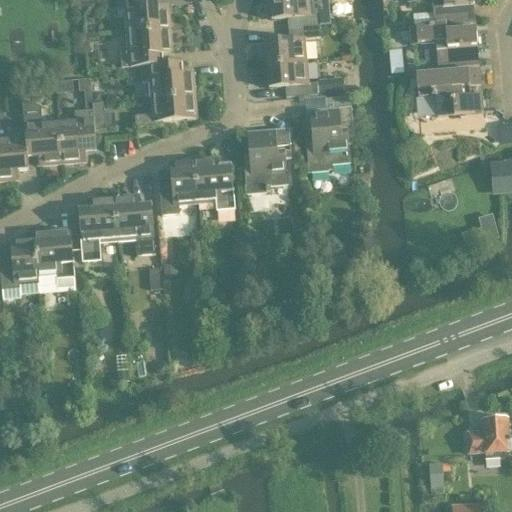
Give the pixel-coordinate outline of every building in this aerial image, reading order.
[(126,19),(127,36),(170,32),(168,9),(159,10),(157,0),(145,0),(116,3),(117,20),(126,19)] [(287,21),(288,31),(320,29),(319,17),(311,18),(309,0),(269,0),(271,22),(287,21)] [(431,3),(433,26),(433,27),(462,25),(475,24),(472,0),(405,0),(406,5),(431,3)] [(462,32),(462,25),(433,27),(433,26),(409,28),(410,48),(435,45),(437,71),(478,67),(475,31),(462,32)] [(265,44),(267,67),(307,64),(305,42),(321,41),(320,29),(288,31),(289,42),(265,44)] [(121,71),(140,69),(163,67),(163,65),(163,56),(172,56),(170,32),(127,36),(128,52),(120,53),(121,71)] [(309,86),(307,64),(267,67),(269,91),(285,89),(286,100),(318,98),(317,85),(309,86)] [(150,85),(152,102),(195,98),(193,75),(183,76),(182,65),(163,67),(163,65),(163,67),(140,69),(142,86),(150,85)] [(470,98),(468,71),(416,76),(418,100),(435,99),(437,119),(483,115),(481,97),(470,98)] [(196,121),(195,98),(152,102),(153,117),(135,119),(136,130),(163,128),(163,124),(196,121)] [(354,139),(350,99),(325,101),(326,113),(309,115),(312,144),(306,145),(309,175),(333,173),(332,167),(350,165),(348,140),(354,139)] [(27,160),(28,160),(38,159),(39,169),(62,167),(59,124),(42,125),(41,109),(22,102),(23,118),(24,130),(25,130),(27,160)] [(92,107),(93,113),(95,134),(106,133),(104,106),(92,107)] [(59,124),(62,167),(86,165),(85,156),(96,155),(95,134),(93,113),(75,114),(76,123),(59,124)] [(0,140),(0,184),(18,183),(18,173),(29,172),(28,160),(27,160),(25,130),(24,130),(8,132),(8,140),(0,140)] [(250,166),(244,167),(246,197),(271,195),(270,189),(288,187),(286,161),(292,161),(289,132),(263,134),(263,135),(247,136),(250,166)] [(194,163),(198,206),(216,205),(217,214),(235,212),(231,168),(219,169),(218,161),(194,163)] [(179,208),(197,207),(198,206),(194,163),(169,165),(170,173),(158,174),(162,218),(180,217),(179,208)] [(114,200),(118,244),(136,242),(138,259),(156,257),(152,205),(139,206),(139,198),(114,200)] [(78,211),(82,255),(79,255),(80,265),(100,263),(100,254),(99,245),(118,244),(114,200),(90,202),(90,210),(78,211)] [(39,296),(39,297),(75,294),(75,280),(70,232),(34,235),(39,296)] [(0,248),(0,267),(2,293),(3,302),(20,301),(20,298),(39,296),(34,235),(33,235),(34,241),(10,243),(10,248),(0,248)] [(160,271),(149,272),(151,293),(162,292),(160,271)] [(284,314),(289,323),(296,319),(292,311),(284,314)] [(155,372),(158,377),(163,377),(168,375),(169,369),(167,365),(162,364),(156,368),(155,372)] [(118,373),(118,383),(128,382),(128,373),(118,373)] [(25,423),(23,413),(10,415),(12,426),(25,423)] [(484,435),(469,437),(471,458),(486,456),(486,457),(500,455),(511,453),(511,442),(510,443),(508,421),(497,422),(495,419),(486,420),(484,424),(482,424),(484,435)] [(430,466),(431,481),(445,479),(444,465),(430,466)]
